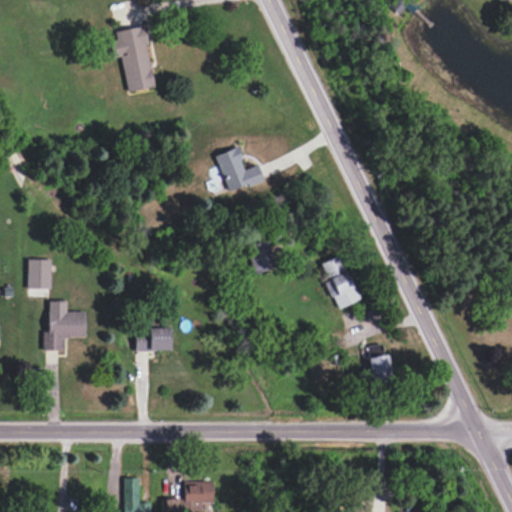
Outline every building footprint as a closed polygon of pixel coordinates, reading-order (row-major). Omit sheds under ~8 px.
[(126,91),(153,86),(142,25),(113,31),(115,39),(108,40),(111,58),(119,56),(126,91)] [(228,192),(261,179),(255,164),(244,168),(236,146),(213,155),(228,192)] [(272,269),(267,241),(246,245),(251,273),(272,269)] [(335,309),(358,299),(338,254),(319,263),(326,279),(323,280),(335,309)] [(49,259),(25,258),(25,288),(48,288),(49,259)] [(83,311),(64,311),(64,301),(46,301),(46,331),(41,331),(41,350),(61,350),(61,336),(83,336),(83,311)] [(168,350),(168,329),(133,329),(133,351),(168,350)] [(369,380),(389,379),(387,353),(380,354),(380,344),(367,345),(369,380)] [(121,477),(122,511),(148,511),(148,502),(138,502),(137,477),(121,477)] [(211,481),(183,480),(182,511),(199,511),(200,502),(211,502),(211,481)] [(160,498),(160,511),(180,511),(180,498),(160,498)]
